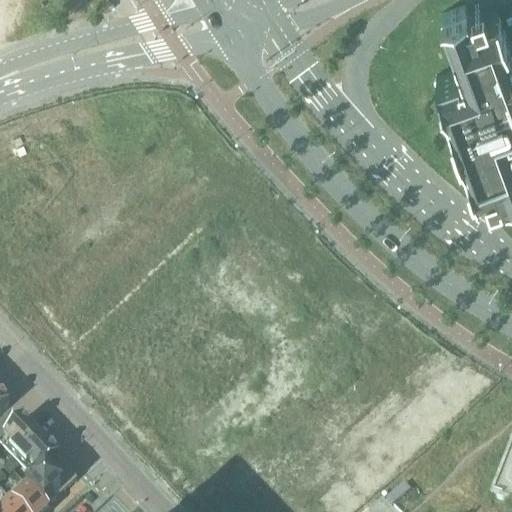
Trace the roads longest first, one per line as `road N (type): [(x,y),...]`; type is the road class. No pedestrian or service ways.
road 1 (tertiary): [(225,39),(349,199),(415,260),(511,321)]
road 2 (unclassified): [(0,93),(225,39)]
road 3 (unclassified): [(208,10),(59,47),(0,73)]
road 4 (unclassified): [(409,185),(356,89),(363,49),(406,0)]
road 5 (tertiary): [(409,185),(305,73),(278,29)]
road 6 (residential): [(163,511),(45,381)]
road 7 (tertiary): [(511,266),(409,185)]
